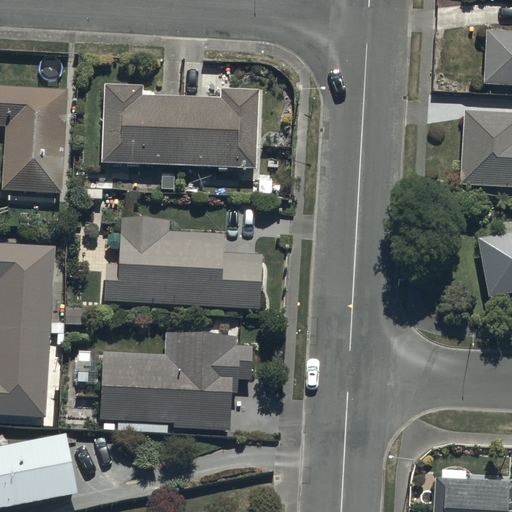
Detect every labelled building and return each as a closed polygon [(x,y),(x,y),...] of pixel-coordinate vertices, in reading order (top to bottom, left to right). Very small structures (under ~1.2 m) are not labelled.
[(511,37),(485,36),(483,91),(511,92),(511,37)] [(0,191),(61,196),(70,94),(0,88),(0,126),(6,127),(0,191)] [(103,89),(100,167),(255,172),(258,94),(219,93),(218,102),(141,99),(141,90),(103,89)] [(458,189),(511,191),(511,114),(462,112),(458,189)] [(106,267),(104,303),(257,313),(261,258),(224,255),(225,239),(169,235),(170,223),(121,220),(118,267),(106,267)] [(511,235),(477,243),(489,301),(511,296),(511,235)] [(0,416),(45,419),(56,249),(0,245),(0,416)] [(87,310),(63,310),(63,330),(87,330),(87,310)] [(105,359),(98,426),(232,431),(236,339),(165,336),(166,356),(105,359)] [(95,353),(77,353),(77,386),(95,386),(95,353)] [(0,449),(0,511),(80,496),(68,436),(0,449)] [(434,511),(511,511),(511,478),(437,473),(434,511)]
